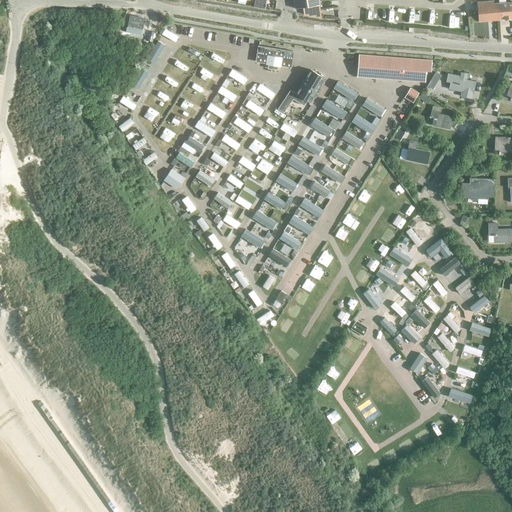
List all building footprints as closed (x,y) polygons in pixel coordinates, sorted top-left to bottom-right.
[(293,0),(295,8),(303,7),(319,5),(318,0),(293,0)] [(478,21),(511,18),(511,2),(493,4),(493,1),(477,3),(478,21)] [(129,17),(127,26),(142,29),(144,21),(142,17),(132,15),(129,17)] [(162,34),(175,42),(179,36),(165,29),(162,34)] [(149,59),(156,63),(166,46),(159,42),(149,59)] [(293,51),(258,46),(256,61),(291,67),(293,51)] [(432,60),(398,57),(360,54),(358,77),(425,82),(426,70),(431,70),(432,60)] [(149,73),(142,69),(132,86),(139,90),(149,73)] [(228,75),(244,84),(247,79),(232,69),(228,75)] [(311,103),(325,79),(312,70),(297,94),(311,103)] [(461,77),(448,74),(447,82),(451,82),(449,88),(462,91),(461,96),(472,98),(475,82),(461,79),(461,77)] [(344,95),(347,90),(335,83),(332,88),(344,95)] [(256,89),(271,99),(275,94),(260,84),(256,89)] [(221,86),(218,92),(233,102),(236,96),(221,86)] [(120,102),(133,110),(136,105),(123,96),(120,102)] [(278,109),(288,116),(296,103),(287,96),(278,109)] [(260,116),(264,110),(249,100),(245,106),(260,116)] [(340,100),(337,105),(348,112),(351,107),(340,100)] [(207,109),(222,118),(226,113),(210,103),(207,109)] [(318,111),(329,118),(333,113),(321,106),(318,111)] [(450,125),(452,117),(437,114),(439,107),(432,106),(430,117),(433,118),(432,125),(443,127),(443,124),(450,125)] [(233,123),(248,133),(252,127),(237,117),(233,123)] [(263,130),(274,137),(282,124),(272,117),(263,130)] [(122,131),(134,122),(130,118),(119,126),(122,131)] [(195,127),(212,137),(216,130),(199,120),(195,127)] [(294,137),(297,132),(284,123),(280,129),(294,137)] [(334,135),(337,130),(326,123),(322,128),(334,135)] [(307,129),(303,134),(315,141),(318,136),(307,129)] [(400,130),(395,137),(400,140),(405,132),(400,130)] [(341,138),(359,149),(364,142),(346,131),(341,138)] [(221,140),(236,150),(240,145),(225,135),(221,140)] [(511,151),(511,138),(495,137),(494,150),(511,151)] [(135,151),(148,142),(145,138),(133,146),(135,151)] [(410,141),(407,152),(411,153),(409,160),(419,162),(426,164),(427,161),(429,152),(414,149),(416,142),(410,141)] [(319,158),(323,153),(311,146),(308,151),(319,158)] [(336,148),(331,154),(347,164),(351,157),(336,148)] [(143,160),(146,165),(158,157),(154,152),(143,160)] [(191,167),(195,162),(179,152),(176,157),(191,167)] [(210,158),(224,167),(228,162),(214,152),(210,158)] [(292,152),(289,157),(300,164),(304,159),(292,152)] [(252,171),(256,165),(242,156),(238,162),(252,171)] [(321,171),(336,180),(340,174),(325,164),(321,171)] [(154,176),(159,179),(167,168),(162,165),(154,176)] [(171,169),(164,180),(177,189),(184,177),(171,169)] [(308,176),(297,169),(294,174),(305,182),(308,176)] [(226,179),(240,188),(243,183),(230,174),(226,179)] [(278,175),(275,180),(286,187),(289,182),(278,175)] [(263,185),(252,177),(249,182),(260,190),(263,185)] [(464,183),(463,196),(468,196),(468,197),(473,197),(473,198),(477,199),(477,197),(481,197),(481,195),(491,196),(492,181),(470,179),(470,183),(464,183)] [(311,188),(325,197),(330,191),(315,181),(311,188)] [(291,205),(294,199),(282,192),(279,197),(291,205)] [(228,208),(232,202),(218,193),(214,199),(228,208)] [(191,212),(196,209),(187,196),(182,200),(191,212)] [(251,204),(238,196),(235,201),(248,209),(251,204)] [(272,210),(275,205),(264,198),(260,203),(272,210)] [(304,198),(300,205),(319,217),(324,210),(304,198)] [(236,229),(240,223),(226,214),(223,220),(236,229)] [(280,222),(268,215),(265,220),(276,228),(280,222)] [(204,231),(209,227),(202,217),(196,220),(204,231)] [(260,228),(249,221),(246,227),(257,233),(260,228)] [(511,241),(511,229),(497,229),(497,223),(489,223),(489,236),(494,235),(494,241),(505,241),(505,239),(511,239),(511,241)] [(417,246),(422,242),(411,228),(405,231),(417,246)] [(217,250),(222,246),(213,233),(208,237),(217,250)] [(265,245),(254,238),(250,243),(262,250),(265,245)] [(444,244),(440,239),(426,250),(429,255),(444,244)] [(284,256),(273,248),(270,254),(281,261),(284,256)] [(403,267),(408,263),(397,249),(392,252),(403,267)] [(221,256),(230,269),(235,265),(226,252),(221,256)] [(440,269),(444,274),(459,263),(455,258),(440,269)] [(244,288),(249,284),(239,270),(234,274),(244,288)] [(389,288),(394,285),(383,270),(378,273),(389,288)] [(422,287),(426,283),(415,270),(410,275),(422,287)] [(262,286),(268,290),(275,279),(270,275),(262,286)] [(455,288),(459,293),(474,281),(470,276),(455,288)] [(447,293),(437,280),(432,284),(442,296),(447,293)] [(404,286),(400,290),(411,301),(415,297),(404,286)] [(248,294),(257,306),(262,303),(253,290),(248,294)] [(286,294),(281,291),(273,305),(278,308),(286,294)] [(423,301),(435,313),(439,308),(428,296),(423,301)] [(469,307),(474,313),(489,301),(484,296),(469,307)] [(402,317),(406,312),(395,301),(390,306),(402,317)] [(256,320),(260,325),(274,315),(270,310),(256,320)] [(418,311),(413,315),(425,327),(430,323),(418,311)] [(460,329),(448,315),(443,319),(456,333),(460,329)] [(397,329),(385,317),(380,323),(391,335),(397,329)] [(354,322),(351,328),(363,336),(367,329),(354,322)] [(487,334),(489,328),(472,323),(470,328),(487,334)] [(454,348),(442,333),(437,337),(450,352),(454,348)] [(480,356),(482,350),(464,345),(463,350),(480,356)] [(432,354),(444,368),(449,364),(436,350),(432,354)] [(425,357),(420,354),(411,367),(416,370),(425,357)] [(456,372),(473,378),(475,372),(457,366),(456,372)] [(425,384),(435,397),(440,393),(431,380),(425,384)] [(468,394),(450,388),(449,394),(466,400),(468,394)]
